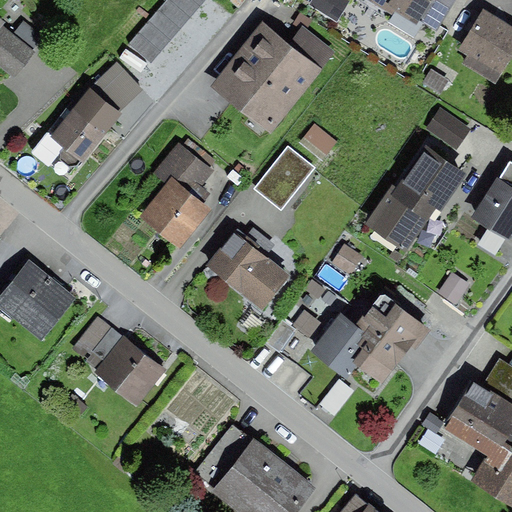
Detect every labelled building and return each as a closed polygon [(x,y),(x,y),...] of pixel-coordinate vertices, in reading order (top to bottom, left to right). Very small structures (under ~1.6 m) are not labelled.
[(22,7),(14,0),(13,0),(7,8),(15,15),(22,7)] [(227,0),(169,0),(135,39),(177,77),(238,10),(227,0)] [(349,0),(312,0),(310,5),(338,21),(349,0)] [(368,0),(392,14),(392,17),(407,26),(413,16),(439,31),(456,0),(368,0)] [(511,60),(511,27),(486,11),(463,49),(471,54),(465,64),(498,84),(511,60)] [(298,30),(289,43),(321,69),(334,52),(305,30),(311,21),(300,14),(292,25),(298,30)] [(6,22),(0,17),(0,66),(14,78),(36,52),(33,50),(13,33),(4,25),(6,22)] [(24,21),(13,33),(33,50),(43,37),(24,21)] [(289,43),(262,22),(211,87),(270,133),(321,69),(289,43)] [(144,90),(117,62),(90,88),(121,114),(144,90)] [(449,80),(431,70),(424,82),(442,93),(449,80)] [(121,114),(90,88),(51,136),(64,147),(60,152),(61,159),(70,166),(78,165),(81,160),(83,162),(121,114)] [(467,127),(441,109),(429,128),(456,145),(467,127)] [(338,142),(316,125),(306,137),(328,154),(338,142)] [(189,140),(183,147),(210,168),(216,160),(189,140)] [(183,147),(178,143),(155,173),(168,183),(141,218),(180,249),(212,208),(204,202),(211,193),(202,187),(214,171),(210,168),(183,147)] [(317,168),(289,146),(255,188),(283,210),(317,168)] [(467,172),(431,147),(405,186),(397,180),(370,221),(409,247),(435,208),(440,212),(467,172)] [(511,159),(478,214),(511,234),(511,159)] [(291,273),(236,233),(210,269),(264,309),(291,273)] [(365,258),(345,245),(334,263),(354,275),(365,258)] [(77,297),(32,259),(0,297),(0,302),(43,337),(77,297)] [(470,285),(452,273),(440,291),(458,303),(470,285)] [(389,313),(377,304),(361,326),(376,337),(360,358),(386,378),(427,322),(399,301),(389,313)] [(322,324),(304,311),(296,322),(314,335),(322,324)] [(361,326),(343,313),(317,349),(349,373),(360,358),(376,337),(361,326)] [(163,369),(101,318),(76,347),(138,399),(163,369)] [(266,343),(280,353),(296,330),(283,320),(266,343)] [(511,366),(500,359),(483,387),(511,405),(511,366)] [(340,380),(320,405),(335,417),(354,392),(340,380)] [(511,405),(483,387),(473,381),(444,428),(493,458),(511,427),(511,405)] [(430,413),(423,425),(437,434),(444,423),(430,413)] [(511,427),(493,458),(477,486),(511,506),(511,427)] [(444,441),(428,430),(419,443),(436,454),(444,441)] [(294,511),(316,485),(256,438),(216,488),(246,511),(294,511)] [(380,511),(356,492),(343,508),(338,504),(331,511),(380,511)]
